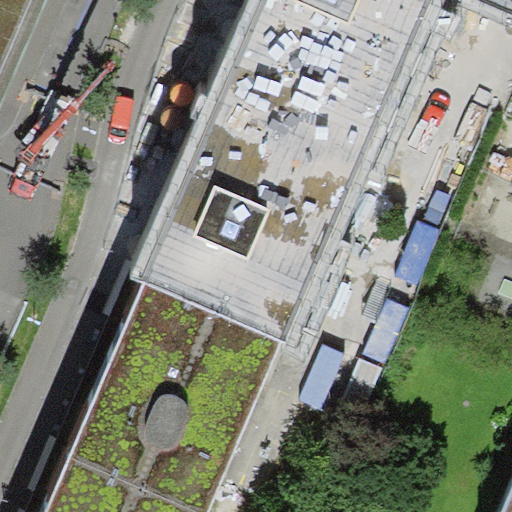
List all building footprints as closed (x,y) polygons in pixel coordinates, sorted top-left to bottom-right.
[(0,0),(0,63),(27,0),(0,0)] [(511,0),(255,0),(231,58),(139,271),(277,330),(419,0),(479,0),(511,13),(511,0)] [(277,330),(139,271),(110,338),(63,446),(202,506),(277,330)] [(198,511),(202,506),(63,446),(34,511),(198,511)] [(511,511),(511,469),(493,511),(511,511)]
